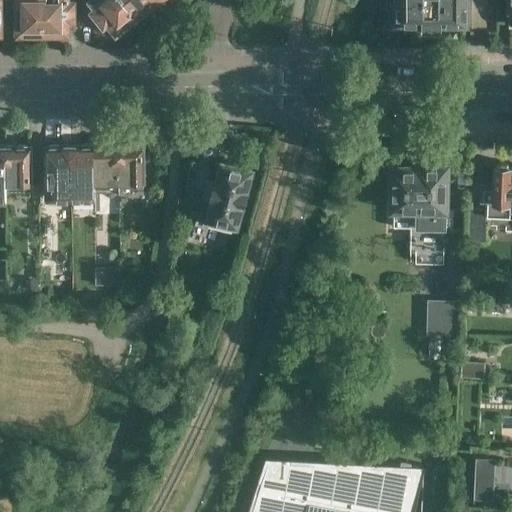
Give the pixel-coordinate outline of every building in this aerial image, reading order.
[(43,33),(42,0),(16,0),(17,0),(17,33),(43,33)] [(68,0),(42,0),(43,33),(69,33),(69,19),(74,19),(74,0),(68,0)] [(134,18),(136,16),(123,0),(91,0),(96,6),(92,9),(104,25),(108,21),(116,32),(126,25),(129,25),(133,21),(134,18)] [(147,8),(155,2),(152,0),(123,0),(136,16),(139,14),(142,14),(146,11),(147,8)] [(398,0),(398,24),(402,24),(402,29),(419,29),(419,25),(445,25),(445,29),(462,29),(462,25),(465,25),(465,0),(398,0)] [(72,193),(71,143),(62,144),(62,145),(46,145),(46,183),(61,183),(61,193),(72,193)] [(95,193),(95,145),(79,145),(79,143),(71,143),(72,193),(95,193)] [(120,182),(119,143),(110,143),(110,145),(95,145),(95,193),(117,192),(117,182),(120,182)] [(127,143),(119,143),(120,182),(143,182),(143,144),(127,145),(127,143)] [(15,144),(6,144),(6,187),(6,189),(31,189),(30,146),(15,146),(15,144)] [(222,161),(220,171),(210,168),(194,164),(190,163),(185,188),(213,196),(206,222),(235,229),(242,203),(244,204),(248,190),(246,189),(251,169),(247,168),(248,164),(237,161),(236,165),(222,161)] [(446,165),(437,165),(434,165),(432,162),(422,162),(420,164),(418,164),(418,166),(394,166),(393,227),(409,227),(409,250),(444,250),(445,227),(451,227),(451,210),(445,210),(446,165)] [(511,166),(510,166),(507,163),(499,162),(496,165),(494,165),(494,183),(490,183),(489,208),(480,208),(480,219),(467,218),(466,240),(511,242),(511,166)] [(50,245),(40,245),(40,257),(50,257),(50,245)] [(119,262),(95,262),(95,280),(120,280),(119,262)] [(39,278),(23,279),(24,291),(39,290),(39,278)] [(466,306),(486,307),(487,298),(467,297),(466,306)] [(455,332),(456,305),(429,305),(428,332),(455,332)] [(266,457),(247,511),(421,511),(424,465),(266,457)] [(474,471),(472,499),(493,500),(494,472),(474,471)]
